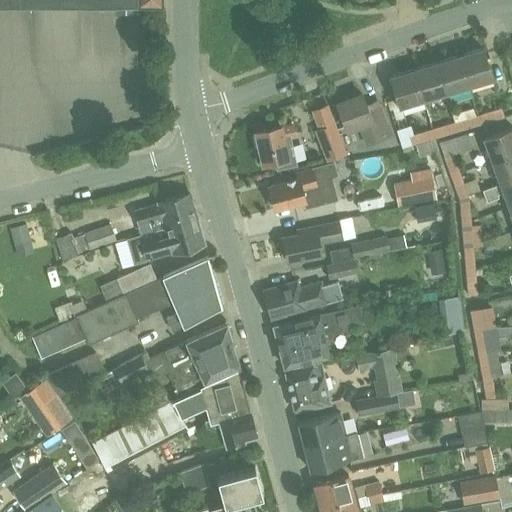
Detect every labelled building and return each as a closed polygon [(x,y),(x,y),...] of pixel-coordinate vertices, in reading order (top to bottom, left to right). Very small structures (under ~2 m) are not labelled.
[(461,55),(470,85),(494,78),(485,48),(461,55)] [(447,92),(470,85),(461,55),(438,62),(447,92)] [(438,62),(414,69),(424,100),(447,92),(438,62)] [(400,107),(424,100),(414,69),(391,76),(400,107)] [(369,111),(363,94),(337,103),(346,130),(359,126),(365,145),(390,136),(380,107),(369,111)] [(479,114),(482,124),(504,117),(501,107),(479,114)] [(479,114),(456,121),(459,131),(482,124),(479,114)] [(456,121),(432,128),(435,138),(459,131),(456,121)] [(293,123),(281,125),(255,130),(260,151),(256,152),(259,163),(263,162),(263,163),(274,161),(276,169),(298,164),(291,135),(296,134),(293,123)] [(334,123),(315,130),(326,160),(345,153),(334,123)] [(435,138),(432,128),(409,135),(407,129),(397,132),(402,148),(411,145),(435,138)] [(493,161),(511,154),(511,128),(485,138),(493,161)] [(439,143),(451,176),(461,173),(454,153),(473,146),(469,132),(439,143)] [(501,184),(511,180),(511,154),(493,161),(501,182),(501,184)] [(299,177),(268,185),(275,209),(303,201),(305,208),(336,199),(330,177),(336,175),(333,162),(313,167),(312,167),(297,171),(299,177)] [(436,198),(432,175),(431,168),(410,172),(412,179),(394,182),(398,205),(436,198)] [(451,176),(459,199),(469,196),(461,173),(451,176)] [(509,207),(511,205),(511,180),(501,184),(501,182),(482,189),(487,202),(499,197),(498,194),(504,192),(509,207)] [(157,200),(133,208),(140,233),(140,234),(197,217),(190,192),(158,202),(157,200)] [(459,199),(461,221),(471,221),(469,196),(459,199)] [(415,205),(417,219),(436,216),(433,202),(415,205)] [(146,261),(173,252),(205,243),(197,217),(140,234),(127,238),(135,264),(146,261)] [(48,219),(15,230),(25,258),(57,247),(48,219)] [(463,247),(473,246),(483,245),(481,224),(471,225),(471,221),(461,221),(463,247)] [(288,261),(322,254),(320,242),(343,237),(340,222),(299,230),(300,234),(283,237),(288,261)] [(116,240),(111,223),(84,232),(85,233),(74,237),(72,232),(55,238),(62,259),(104,244),(116,240)] [(355,257),(355,258),(406,247),(403,234),(387,238),(386,234),(350,242),(350,244),(329,249),(332,262),(355,257)] [(463,247),(465,271),(475,270),(473,246),(463,247)] [(458,252),(439,253),(440,271),(459,270),(458,252)] [(76,316),(32,336),(38,349),(42,357),(86,338),(88,344),(138,321),(137,318),(174,301),(178,312),(167,317),(172,330),(184,325),(184,324),(221,304),(207,256),(162,275),(158,278),(125,292),(87,309),(75,314),(76,316)] [(358,272),(355,258),(355,257),(332,262),(332,263),(326,264),(329,278),(358,272)] [(123,291),(156,276),(150,262),(117,277),(118,280),(121,288),(123,291)] [(477,294),(475,270),(465,271),(467,295),(477,294)] [(271,317),(305,309),(305,307),(342,298),(338,283),(323,286),(322,281),(300,286),(298,279),(264,287),(271,317)] [(442,334),(463,331),(458,296),(437,298),(442,334)] [(368,313),(366,304),(359,305),(359,304),(331,311),(274,324),(283,365),(330,355),(324,331),(363,321),(361,314),(368,313)] [(470,310),(474,332),(483,330),(484,330),(484,329),(497,326),(493,306),(470,310)] [(201,358),(233,343),(227,322),(186,340),(186,339),(165,350),(164,349),(149,356),(146,350),(141,353),(106,370),(106,371),(85,382),(93,398),(149,368),(153,376),(167,370),(169,375),(201,358)] [(474,332),(478,356),(488,354),(484,330),(483,330),(474,332)] [(205,382),(204,380),(239,364),(233,343),(201,358),(169,375),(176,392),(178,391),(179,395),(180,395),(205,382)] [(374,365),(376,379),(397,375),(394,360),(397,359),(395,348),(368,353),(371,366),(374,365)] [(106,371),(106,370),(97,350),(44,374),(43,375),(47,381),(52,388),(53,387),(59,395),(85,382),(106,371)] [(488,354),(478,356),(482,378),(492,376),(501,374),(498,355),(489,357),(488,354)] [(295,410),(330,402),(327,386),(322,361),(313,363),(286,370),(295,410)] [(206,384),(205,382),(180,395),(179,395),(172,399),(92,440),(108,471),(130,459),(188,428),(182,416),(205,405),(210,421),(237,413),(235,409),(237,406),(243,408),(244,411),(250,409),(250,408),(249,408),(239,369),(206,384)] [(376,379),(374,380),(376,394),(403,389),(400,375),(397,375),(376,379)] [(481,409),(481,410),(508,409),(508,408),(507,398),(496,399),(492,376),(482,378),(486,401),(481,401),(481,409)] [(172,398),(165,386),(154,392),(160,404),(172,398)] [(359,415),(400,407),(397,393),(356,401),(359,415)] [(31,411),(46,433),(70,416),(55,394),(31,411)] [(244,437),(257,434),(250,409),(244,411),(243,408),(237,406),(235,409),(237,413),(210,421),(206,422),(207,429),(218,435),(223,434),(226,444),(245,439),(244,437)] [(508,409),(481,410),(484,423),(511,421),(511,408),(508,408),(508,409)] [(346,436),(346,435),(340,412),(299,422),(305,446),(346,436)] [(465,448),(487,443),(481,412),(458,416),(465,448)] [(346,436),(305,446),(311,470),(364,457),(358,432),(346,435),(346,436)] [(494,470),(491,454),(489,445),(475,449),(480,473),(494,470)] [(10,459),(0,465),(0,501),(3,498),(0,495),(0,488),(21,475),(11,458),(10,458),(10,459)] [(12,488),(26,511),(59,487),(67,482),(53,461),(12,488)] [(185,491),(209,484),(203,463),(180,471),(185,491)] [(257,511),(253,496),(263,494),(255,466),(217,477),(224,502),(208,507),(207,504),(179,511),(257,511)] [(348,474),(314,484),(320,506),(354,497),(352,487),(348,474)] [(495,474),(477,477),(481,500),(499,497),(495,474)] [(501,499),(502,507),(511,504),(511,495),(508,478),(497,480),(501,499)] [(364,484),(363,484),(366,495),(382,491),(379,480),(364,484)] [(354,497),(320,506),(321,511),(358,511),(357,506),(369,504),(384,500),(382,491),(366,495),(354,497)] [(64,511),(52,493),(22,511),(64,511)] [(496,508),(502,507),(501,499),(500,499),(481,503),(445,509),(446,511),(439,511),(482,511),(482,508),(495,506),(496,508)]
